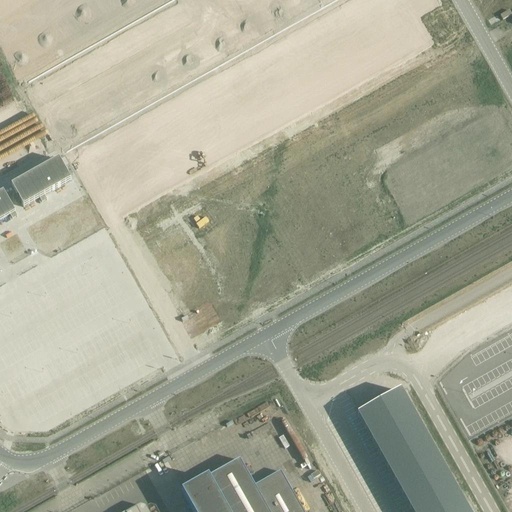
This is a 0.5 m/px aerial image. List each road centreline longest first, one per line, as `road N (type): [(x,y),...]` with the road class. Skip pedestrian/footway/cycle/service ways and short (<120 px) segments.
road 1 (unclassified): [(7,458),(26,464),(47,457),(267,333)]
road 2 (unclassified): [(267,333),(511,196)]
road 3 (unclassified): [(305,402),(376,363),(400,364),(414,375),(491,511)]
road 4 (unclassified): [(367,511),(305,402)]
